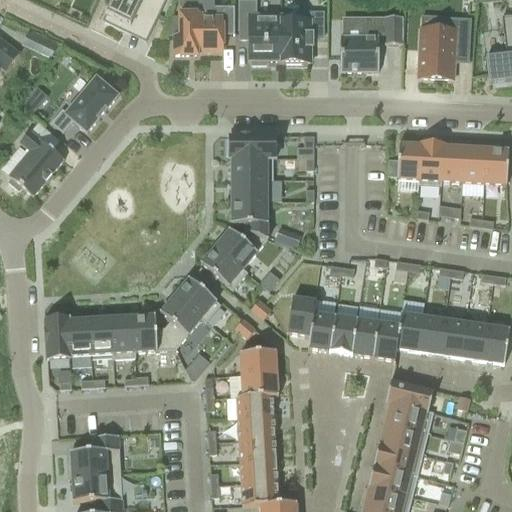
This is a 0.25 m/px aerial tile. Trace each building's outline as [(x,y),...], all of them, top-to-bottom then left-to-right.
[(113,0),(102,25),(103,26),(104,24),(123,33),(127,35),(139,10),(148,14),(158,19),(167,0),(113,0)] [(280,19),(255,19),(255,5),(239,5),(239,43),(248,43),(248,66),(250,66),(250,70),(266,70),(266,66),(280,66),(280,67),(280,19)] [(222,55),(222,39),(234,39),(234,10),(213,10),(213,22),(199,22),(199,17),(181,17),(181,39),(175,39),(175,59),(195,59),(195,55),(222,55)] [(280,19),(280,67),(310,67),(310,51),(311,51),(311,42),(322,42),(322,17),(308,17),(308,19),(280,19)] [(485,61),(488,86),(511,83),(511,19),(501,21),(505,58),(485,61)] [(365,22),(365,41),(341,41),(339,41),(339,76),(378,76),(378,54),(378,48),(383,48),(384,48),(384,49),(384,50),(401,50),(401,49),(401,22),(384,22),(365,22)] [(467,67),(469,24),(442,23),(441,33),(420,32),(417,82),(452,84),(453,66),(456,66),(456,60),(466,61),(465,67),(467,67)] [(41,41),(35,54),(46,60),(50,61),(51,59),(56,49),(41,41)] [(0,71),(2,73),(5,76),(17,61),(19,58),(0,43),(0,71)] [(50,127),(62,137),(72,126),(86,138),(117,100),(95,82),(66,117),(61,113),(50,127)] [(35,115),(23,104),(18,110),(30,120),(35,115)] [(8,180),(7,180),(11,183),(8,187),(18,195),(21,191),(32,201),(33,201),(33,200),(62,165),(63,165),(63,164),(45,149),(30,136),(29,135),(19,147),(29,155),(8,180)] [(274,163),(274,140),(228,140),(228,144),(226,144),(226,160),(228,160),(228,163),(274,163)] [(304,140),(303,152),(313,152),(313,147),(313,140),(304,140)] [(418,189),(420,149),(419,149),(398,148),(397,165),(396,181),(395,184),(417,185),(417,189),(418,189)] [(439,191),(442,150),(420,149),(418,189),(439,191)] [(461,188),(463,152),(442,151),(442,150),(439,191),(440,191),(441,187),(461,188)] [(483,189),(485,153),(463,152),(461,188),(483,189)] [(505,190),(507,154),(485,153),(483,189),(505,190)] [(272,184),(272,164),(274,164),(274,163),(228,163),(228,164),(230,164),(230,184),(272,184)] [(388,164),(387,181),(396,181),(397,165),(388,164)] [(266,206),(266,185),(272,185),(272,184),(230,184),(230,206),(266,206)] [(266,245),(266,206),(230,206),(230,229),(244,229),(244,236),(266,245)] [(438,210),(438,220),(448,221),(459,223),(460,213),(449,211),(438,210)] [(427,224),(428,216),(416,214),(415,222),(427,224)] [(480,232),(481,224),(469,222),(468,230),(480,232)] [(491,233),(493,226),(481,224),(480,232),(491,233)] [(242,273),(266,245),(244,236),(239,243),(228,234),(214,251),(246,278),(247,277),(242,273)] [(246,278),(214,251),(199,268),(231,295),(246,278)] [(374,263),(373,270),(384,272),(385,265),(374,263)] [(406,276),(407,268),(395,266),(394,274),(406,276)] [(418,277),(419,269),(407,268),(406,276),(418,277)] [(340,280),(341,272),(329,270),(328,278),(340,280)] [(352,282),(353,274),(341,272),(340,280),(352,282)] [(449,282),(450,274),(438,272),(437,280),(449,282)] [(461,284),(462,276),(450,274),(449,282),(461,284)] [(264,282),(258,289),(268,296),(273,290),(278,284),(269,276),(264,282)] [(492,288),(493,280),(481,278),(480,286),(492,288)] [(504,290),(505,282),(493,280),(492,288),(504,290)] [(187,283),(173,300),(201,323),(205,327),(220,310),(187,283)] [(172,299),(158,316),(169,326),(163,333),(174,355),(201,323),(173,300),(172,299)] [(308,341),(314,305),(291,302),(286,338),(308,341)] [(308,341),(307,354),(308,354),(308,353),(329,356),(334,320),(332,320),(334,307),(315,304),(315,305),(314,305),(308,341)] [(256,319),(264,310),(257,305),(250,314),(256,319)] [(270,315),(264,310),(256,319),(262,324),(270,315)] [(355,324),(350,359),(371,362),(377,327),(379,314),(359,311),(357,324),(355,324)] [(395,354),(400,318),(399,318),(398,330),(377,327),(371,362),(392,365),(392,366),(393,366),(395,354)] [(416,357),(422,321),(400,318),(395,354),(416,357)] [(174,355),(163,333),(155,333),(154,320),(131,321),(134,363),(135,363),(134,357),(174,355)] [(350,359),(355,324),(334,320),(329,356),(350,359)] [(134,363),(131,321),(110,322),(112,364),(134,363)] [(438,360),(443,324),(422,321),(416,357),(438,360)] [(112,364),(110,322),(88,323),(90,359),(111,358),(111,364),(112,364)] [(69,362),(66,323),(44,324),(46,364),(69,362)] [(90,359),(88,323),(67,325),(67,323),(66,323),(69,362),(70,362),(70,361),(90,359)] [(240,338),(248,329),(242,324),(234,333),(240,338)] [(459,363),(464,327),(443,324),(438,360),(459,363)] [(481,366),(486,330),(464,327),(459,363),(481,366)] [(246,343),(254,334),(248,329),(240,338),(246,343)] [(503,369),(508,334),(486,330),(481,366),(503,369)] [(276,378),(274,355),(238,357),(240,380),(276,378)] [(198,358),(184,374),(190,386),(193,385),(209,367),(198,358)] [(277,400),(276,378),(240,380),(241,401),(235,401),(235,402),(277,400)] [(147,388),(147,380),(135,381),(135,389),(147,388)] [(135,389),(135,381),(123,382),(123,390),(135,389)] [(104,391),(104,383),(92,384),(92,392),(104,391)] [(92,392),(92,384),(80,385),(80,393),(92,392)] [(427,416),(432,395),(390,384),(384,406),(432,418),(432,417),(427,416)] [(71,394),(70,386),(58,386),(59,394),(71,394)] [(213,403),(212,391),(204,392),(205,404),(213,403)] [(272,422),(271,401),(277,400),(235,402),(236,424),(272,422)] [(455,413),(465,415),(468,403),(458,401),(455,413)] [(214,415),(213,403),(205,404),(206,416),(214,415)] [(427,439),(432,418),(384,406),(384,407),(389,408),(384,428),(427,439)] [(273,444),(272,422),(236,424),(237,446),(273,444)] [(421,460),(427,439),(384,428),(379,449),(421,460)] [(465,435),(456,433),(453,445),(462,448),(465,435)] [(215,447),(215,435),(207,435),(207,447),(215,447)] [(117,440),(90,441),(91,455),(69,456),(70,482),(106,479),(120,479),(117,440)] [(275,465),(273,444),(237,446),(239,467),(275,465)] [(462,448),(453,445),(449,444),(446,455),(459,459),(462,448)] [(216,459),(215,447),(207,447),(208,459),(216,459)] [(416,481),(421,460),(379,449),(377,449),(372,470),(416,481)] [(276,487),(275,465),(239,467),(240,489),(276,487)] [(452,467),(443,465),(440,477),(449,479),(452,467)] [(411,502),(416,481),(372,470),(367,490),(368,491),(411,502)] [(218,490),(217,478),(209,478),(210,490),(218,490)] [(106,479),(70,482),(72,507),(94,506),(94,511),(121,511),(121,503),(120,479),(106,479)] [(277,508),(276,487),(240,489),(241,511),(277,508)] [(219,502),(218,490),(210,490),(211,502),(219,502)] [(363,511),(408,511),(411,502),(368,491),(363,511)] [(449,499),(440,497),(437,508),(446,510),(449,499)]
